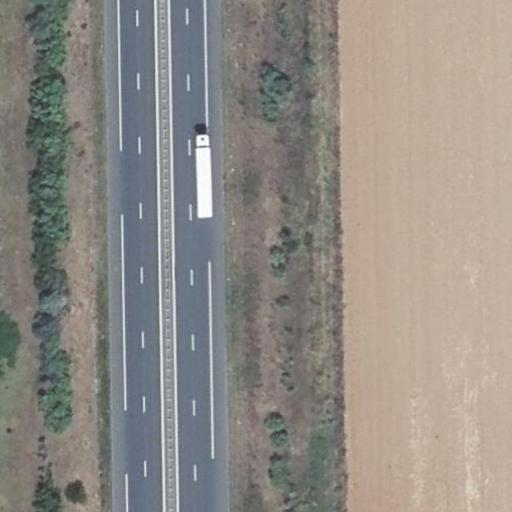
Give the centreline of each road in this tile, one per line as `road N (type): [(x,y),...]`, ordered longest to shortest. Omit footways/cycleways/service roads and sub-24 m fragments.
road 1 (motorway): [(136,0),(145,511)]
road 2 (motorway): [(196,511),(187,0)]
